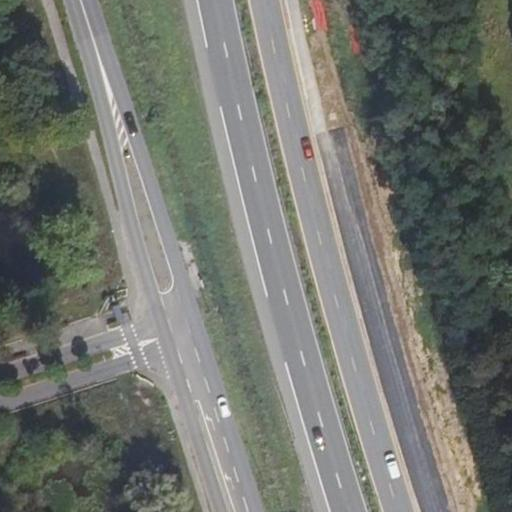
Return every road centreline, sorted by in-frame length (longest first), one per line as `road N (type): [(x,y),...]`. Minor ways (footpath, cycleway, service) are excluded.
road 1 (trunk): [(170,0),(309,511)]
road 2 (trunk): [(214,0),(294,343),(347,511)]
road 3 (trunk): [(400,511),(308,193),(267,0)]
road 4 (secondary): [(77,0),(178,317)]
road 5 (residential): [(0,405),(188,347)]
road 6 (residential): [(178,317),(0,374)]
road 7 (secondary): [(188,347),(241,511)]
